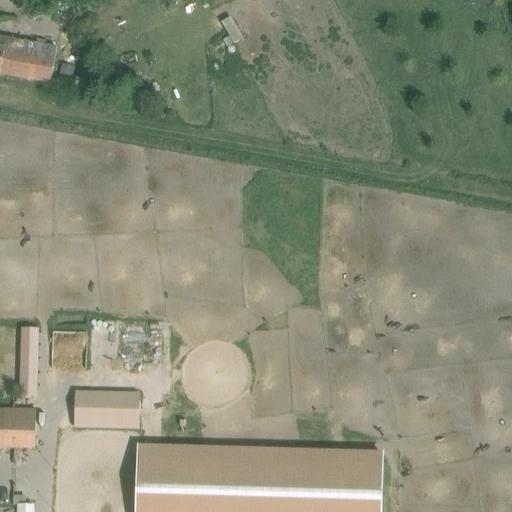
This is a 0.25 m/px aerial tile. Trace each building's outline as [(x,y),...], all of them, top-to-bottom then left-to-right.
[(46,4),(36,10),(40,17),(41,18),(51,12),(46,4)] [(0,74),(51,84),(57,49),(26,42),(0,36),(0,74)] [(119,87),(143,80),(138,63),(114,69),(119,87)] [(75,67),(63,64),(59,80),(71,83),(75,67)] [(91,81),(77,78),(75,88),(89,91),(91,81)] [(23,329),(21,397),(37,397),(39,329),(23,329)] [(140,394),(76,392),(75,427),(139,429),(140,394)] [(0,449),(35,451),(36,411),(0,409),(0,449)] [(383,511),(385,457),(140,449),(137,511),(383,511)]
